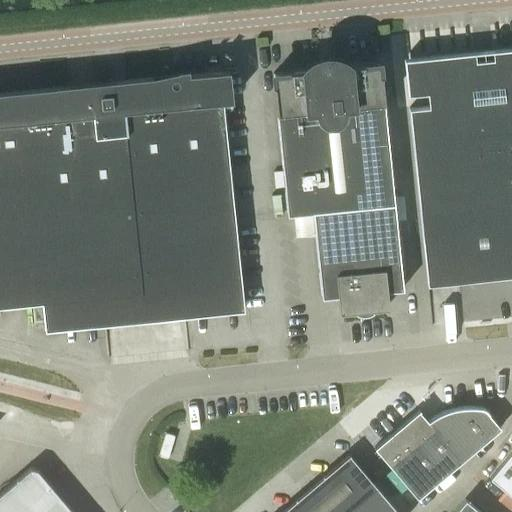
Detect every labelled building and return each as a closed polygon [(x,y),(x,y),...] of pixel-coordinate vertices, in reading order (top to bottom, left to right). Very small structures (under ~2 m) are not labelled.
[(411,89),(415,89),(425,88),(427,105),(407,107),(421,240),(451,237),(456,280),(511,274),(511,50),(490,53),(492,73),(475,74),(473,55),(418,60),(415,62),(414,65),(409,82),(409,86),(411,89)] [(319,296),(335,294),(337,310),(386,305),(385,289),(401,288),(382,102),(379,74),(378,74),(377,62),(362,64),(361,62),(286,70),(286,71),(271,73),(272,85),(271,85),(274,113),(274,112),(285,213),(310,211),(319,296)] [(182,315),(242,309),(218,75),(184,79),(183,75),(107,82),(108,91),(100,92),(99,87),(86,88),(86,86),(67,88),(67,87),(0,93),(0,305),(40,301),(42,326),(103,320),(101,295),(179,287),(182,315)] [(499,427),(485,410),(482,408),(478,407),(465,406),(451,408),(439,413),(427,420),(418,409),(373,447),(415,498),(499,427)] [(511,448),(488,477),(511,497),(511,448)] [(344,511),(375,487),(348,455),(349,454),(348,453),(278,511),(344,511)] [(0,511),(71,511),(35,469),(28,467),(0,490),(0,511)] [(396,511),(375,487),(344,511),(396,511)] [(479,511),(463,499),(452,511),(479,511)]
